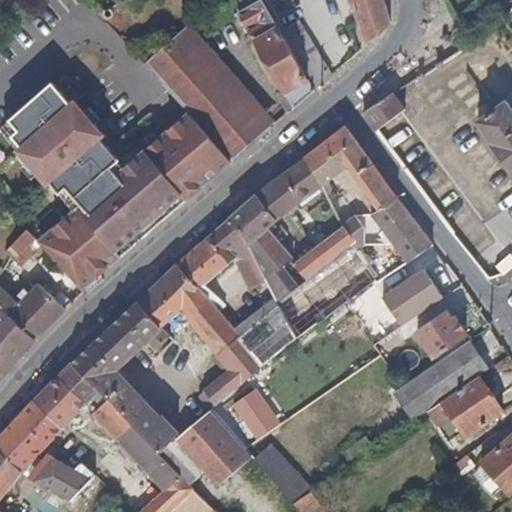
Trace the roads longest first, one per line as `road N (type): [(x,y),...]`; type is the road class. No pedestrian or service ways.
road 1 (unclassified): [(335,100),(0,417)]
road 2 (unclassified): [(495,321),(335,100)]
road 3 (residential): [(409,0),(414,14),(406,33),(335,100)]
